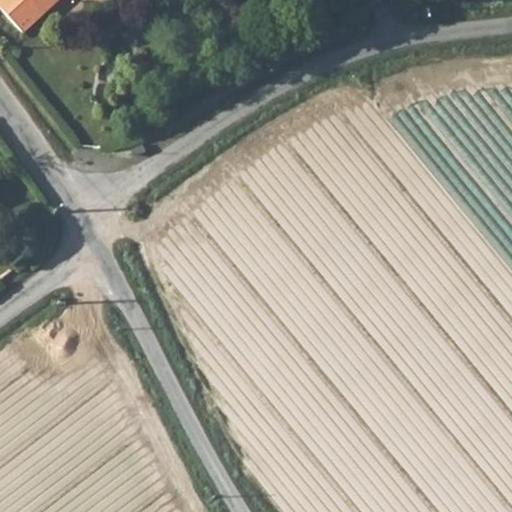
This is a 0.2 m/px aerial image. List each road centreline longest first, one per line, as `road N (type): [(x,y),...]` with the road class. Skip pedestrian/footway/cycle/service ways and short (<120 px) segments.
road 1 (unclassified): [(74,210),(295,76),(386,41),(511,24)]
road 2 (unclassified): [(240,511),(95,247)]
road 3 (unclassified): [(74,210),(0,105)]
